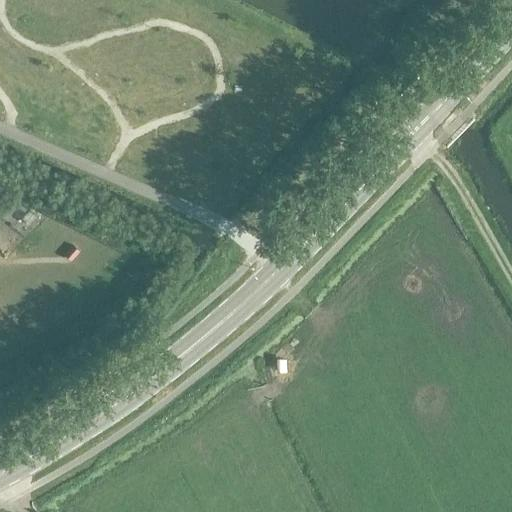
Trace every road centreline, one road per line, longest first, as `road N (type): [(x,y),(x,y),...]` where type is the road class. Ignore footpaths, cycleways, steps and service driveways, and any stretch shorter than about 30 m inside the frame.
road 1 (secondary): [(0,473),(127,396),(234,309),(511,26)]
road 2 (track): [(216,211),(325,320)]
